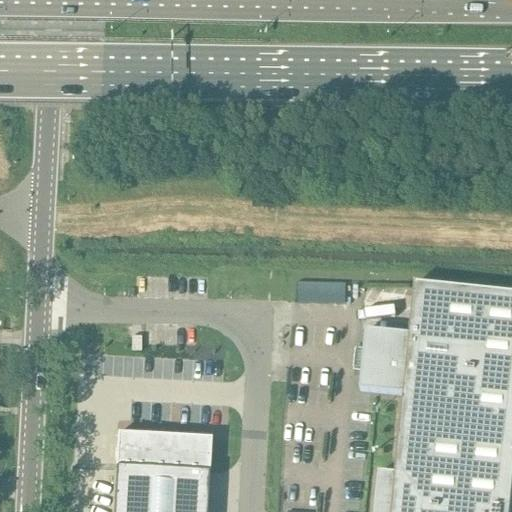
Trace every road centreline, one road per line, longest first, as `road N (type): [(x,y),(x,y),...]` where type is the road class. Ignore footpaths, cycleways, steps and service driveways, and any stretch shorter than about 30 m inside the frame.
road 1 (primary): [(0,71),(511,77)]
road 2 (unclassified): [(35,305),(255,320),(247,511)]
road 3 (unclassified): [(35,305),(51,0)]
road 4 (unclassified): [(23,511),(35,305)]
